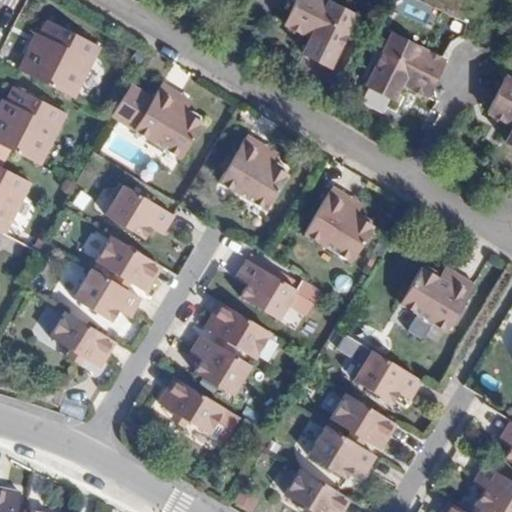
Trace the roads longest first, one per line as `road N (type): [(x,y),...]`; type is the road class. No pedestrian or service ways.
road 1 (residential): [(111,0),(511,236)]
road 2 (residential): [(89,455),(225,229)]
road 3 (residential): [(393,511),(460,397)]
